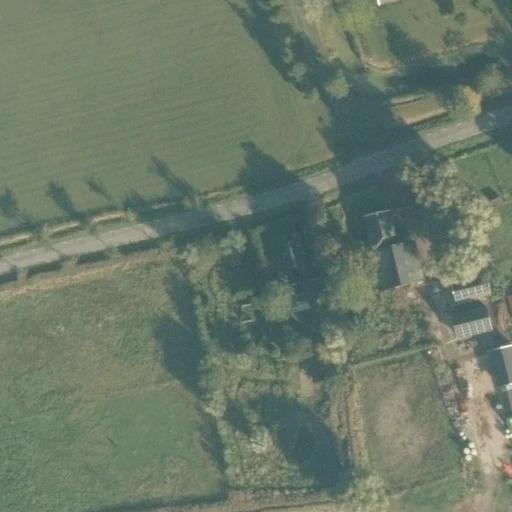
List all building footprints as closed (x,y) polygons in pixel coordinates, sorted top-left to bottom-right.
[(372,253),(380,289),(422,279),(414,244),(401,247),(393,212),(368,217),(376,252),(372,253)] [(290,255),(283,256),(290,285),(322,277),(311,238),(305,239),(303,232),(285,237),(290,255)] [(450,282),(456,305),(491,297),(486,274),(450,282)] [(310,310),(306,293),(281,299),(285,316),(310,310)] [(493,330),(486,307),(452,316),(458,339),(493,330)] [(506,388),(511,411),(511,346),(487,354),(497,390),(506,388)] [(315,348),(318,384),(330,383),(327,347),(315,348)]
